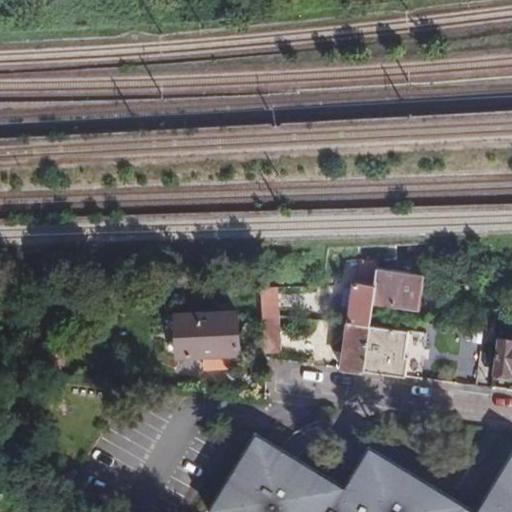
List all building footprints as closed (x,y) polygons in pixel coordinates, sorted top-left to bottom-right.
[(379,287),(383,258),(371,258),(368,285),(379,287)] [(394,259),(383,258),(379,287),(377,302),(422,307),(426,275),(392,270),(394,259)] [(508,289),(509,282),(466,283),(467,294),(507,294),(508,289)] [(377,302),(379,287),(368,285),(357,283),(344,370),(366,373),(373,326),(377,302)] [(287,288),(272,289),(271,326),(286,326),(286,320),(287,288)] [(241,357),(239,314),(180,317),(181,360),(212,358),(212,363),(224,362),(224,357),(241,357)] [(271,326),(270,354),(285,355),(286,326),(271,326)] [(373,326),(366,373),(393,376),(395,358),(403,359),(405,346),(397,345),(399,329),(373,326)] [(511,338),(500,337),(494,372),(511,374),(511,338)] [(42,361),(42,374),(69,377),(67,359),(42,361)] [(353,496),(257,437),(210,511),(511,511),(511,461),(480,511),(468,511),(373,452),(351,486),(357,490),(353,496)]
